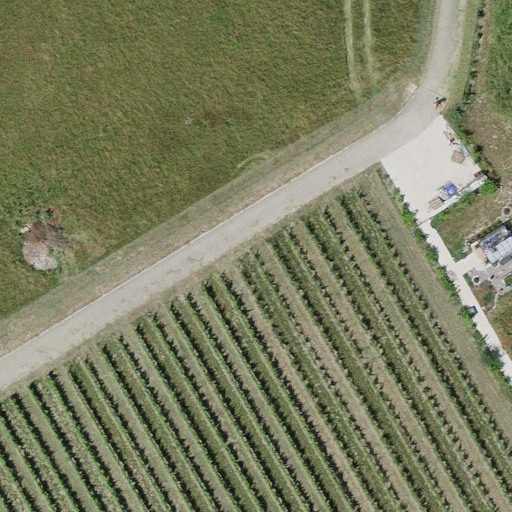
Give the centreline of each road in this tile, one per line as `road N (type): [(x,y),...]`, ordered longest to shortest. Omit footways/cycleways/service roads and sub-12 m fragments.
road 1 (track): [(442,0),(420,142),(0,386)]
road 2 (track): [(420,142),(482,216),(511,217)]
